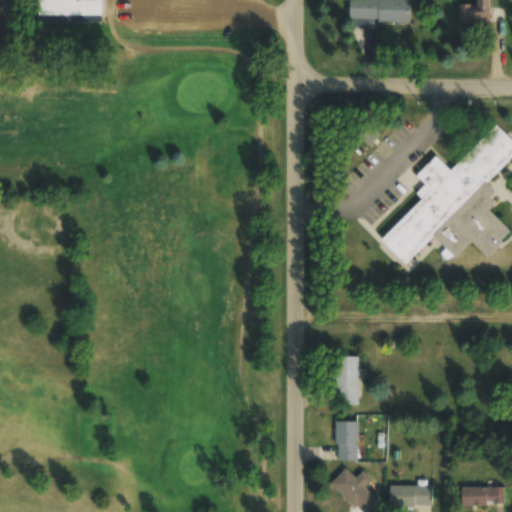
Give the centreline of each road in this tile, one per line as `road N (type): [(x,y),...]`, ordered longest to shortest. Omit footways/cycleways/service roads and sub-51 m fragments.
road 1 (residential): [(287,511),(290,0)]
road 2 (residential): [(288,316),(511,313)]
road 3 (residential): [(511,84),(289,84)]
